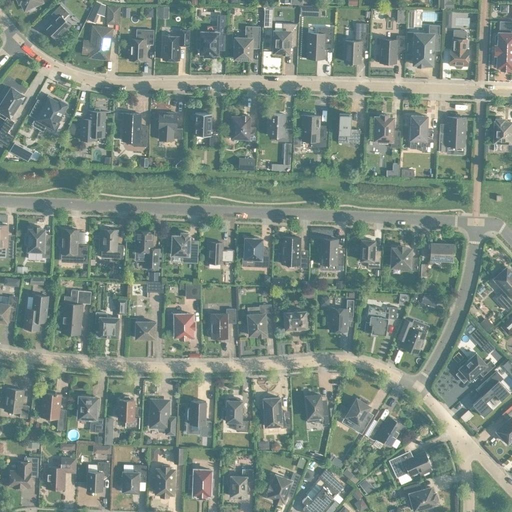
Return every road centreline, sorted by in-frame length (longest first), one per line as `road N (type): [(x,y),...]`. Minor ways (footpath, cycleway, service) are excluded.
road 1 (residential): [(511,93),(95,82),(61,71),(17,39)]
road 2 (residential): [(477,222),(0,202)]
road 3 (residential): [(0,353),(151,368),(354,363),(419,389)]
road 4 (residential): [(419,389),(466,290),(477,222)]
